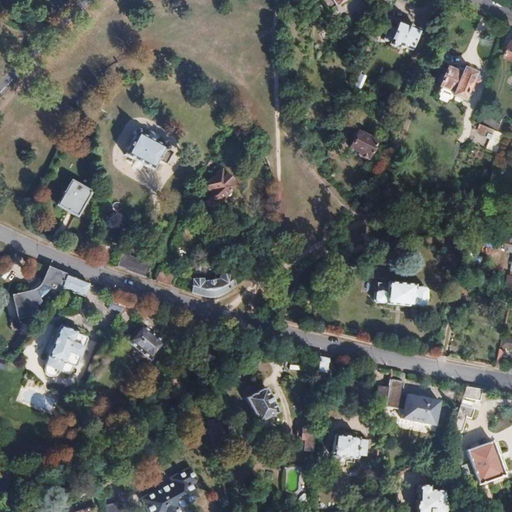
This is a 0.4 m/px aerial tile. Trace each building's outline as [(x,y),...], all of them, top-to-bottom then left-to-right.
[(331,9),(345,0),(315,0),(311,3),(320,18),(332,11),(331,9)] [(409,50),(417,31),(397,22),(395,27),(389,24),(382,40),(389,43),(388,44),(396,48),(397,45),(409,50)] [(446,69),(438,87),(451,93),(450,96),(461,101),(466,89),(473,92),(477,81),(471,78),(473,73),(462,68),(459,74),(455,73),(446,69)] [(361,84),(365,73),(360,71),(356,82),(361,84)] [(450,96),(451,93),(439,88),(436,94),(438,97),(445,100),(449,99),(450,96)] [(501,120),(502,118),(487,111),(482,124),(497,130),(501,120)] [(505,134),(509,123),(501,120),(497,130),(505,134)] [(482,124),(478,123),(476,128),(479,129),(478,131),(492,136),(496,146),(500,147),(505,134),(497,130),(482,124)] [(166,163),(172,153),(166,149),(167,148),(167,147),(166,145),(165,144),(164,144),(162,144),(161,145),(139,133),(139,131),(138,130),(137,129),(136,129),(134,130),(133,131),(133,133),(135,134),(124,155),(152,170),(158,159),(166,163)] [(365,160),(374,142),(366,138),(367,136),(360,133),(359,134),(355,132),(347,148),(357,153),(356,155),(365,160)] [(212,209),(236,185),(228,176),(228,175),(227,173),(227,171),(226,170),(224,168),(222,167),(220,167),(218,167),(216,169),(215,170),(213,173),(213,175),(214,176),(204,186),(212,194),(204,201),(212,209)] [(75,215),(89,191),(71,181),(57,204),(75,215)] [(144,278),(150,264),(121,253),(115,267),(120,269),(144,278)] [(67,289),(72,278),(50,269),(48,269),(41,285),(36,289),(27,292),(12,295),(16,318),(29,315),(38,303),(37,298),(39,297),(42,296),(46,293),(48,291),(50,288),(57,291),(56,294),(64,297),(67,289)] [(171,286),(176,275),(160,270),(155,281),(171,286)] [(231,287),(233,285),(230,274),(219,277),(220,280),(204,284),(204,281),(193,280),(190,292),(202,296),(206,297),(215,296),(219,294),(223,292),(231,287)] [(84,297),(88,284),(75,279),(72,278),(67,289),(67,290),(84,297)] [(425,304),(426,290),(424,287),(413,286),(413,285),(389,282),(388,292),(375,291),(373,291),(372,293),(371,301),(373,302),(374,302),(387,303),(387,305),(411,307),(411,306),(421,306),(425,304)] [(109,303),(108,309),(123,312),(124,306),(109,303)] [(84,341),(83,339),(81,337),(78,336),(73,334),(74,332),(58,326),(44,356),(45,357),(42,365),(42,368),(42,371),(43,373),(45,374),(49,376),(51,376),(54,375),(55,373),(57,371),(57,370),(66,374),(70,365),(71,365),(73,365),(73,363),(82,345),(84,341)] [(171,345),(148,327),(135,344),(158,362),(171,345)] [(503,335),(500,347),(510,349),(511,345),(511,341),(508,336),(503,335)] [(502,368),(506,351),(500,350),(496,367),(502,368)] [(327,374),(328,358),(318,356),(318,355),(316,374),(327,374)] [(433,426),(438,402),(426,399),(426,398),(416,397),(404,395),(402,395),(400,395),(401,382),(389,380),(387,389),(386,394),(384,406),(401,410),(399,419),(433,426)] [(386,394),(387,389),(377,387),(376,402),(385,403),(386,394)] [(479,401),(481,389),(465,387),(460,402),(451,430),(460,433),(465,418),(469,419),(472,409),(463,406),(465,399),(479,401)] [(256,423),(276,412),(264,388),(243,399),(256,423)] [(310,449),(312,429),(313,419),(306,419),(306,427),(302,427),(302,430),(297,429),(297,437),(301,437),(301,439),(305,439),(304,449),(310,449)] [(458,445),(460,436),(450,433),(452,444),(458,445)] [(331,456),(356,459),(356,455),(365,456),(367,441),(358,440),(359,437),(333,435),(331,456)] [(502,477),(491,442),(464,451),(475,486),(502,477)] [(179,511),(176,507),(196,496),(188,482),(194,478),(187,466),(168,476),(170,480),(139,497),(147,511),(179,511)] [(414,511),(443,511),(444,502),(442,502),(442,490),(429,490),(429,486),(417,485),(416,501),(414,501),(414,511)]
